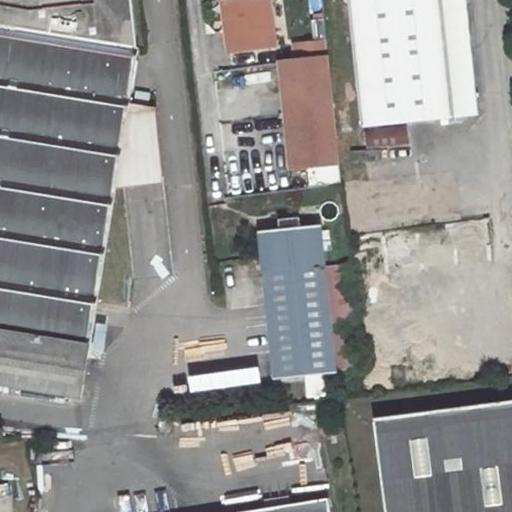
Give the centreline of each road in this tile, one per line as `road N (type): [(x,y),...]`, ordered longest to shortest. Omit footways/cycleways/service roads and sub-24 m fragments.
road 1 (unknown): [(217,189),(197,285),(85,511)]
road 2 (unknown): [(489,0),(511,122)]
